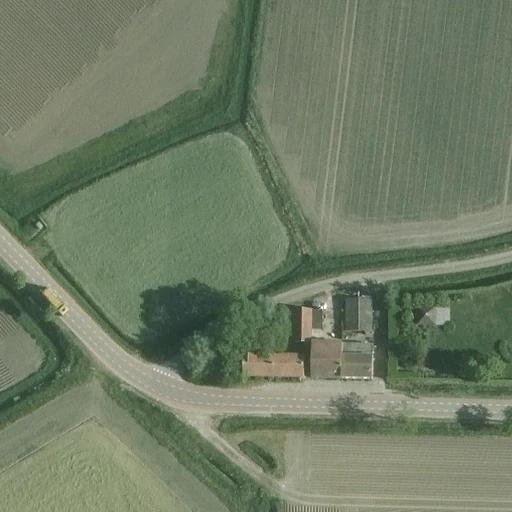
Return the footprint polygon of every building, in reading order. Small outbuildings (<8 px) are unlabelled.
[(371,300),(346,300),(346,332),(371,332),(371,300)] [(444,304),(416,304),(417,321),(445,320),(444,304)] [(293,312),(292,312),(292,344),(297,344),(312,344),(312,334),(323,334),(323,312),(293,312)] [(280,356),(273,356),(273,378),(303,379),(304,356),(297,356),(297,344),(292,344),(292,345),(280,344),(280,356)] [(342,380),(342,345),(312,344),(311,379),(342,380)] [(373,346),(342,345),(342,380),(372,380),(373,346)] [(243,378),(273,378),(273,356),(243,355),(243,378)]
